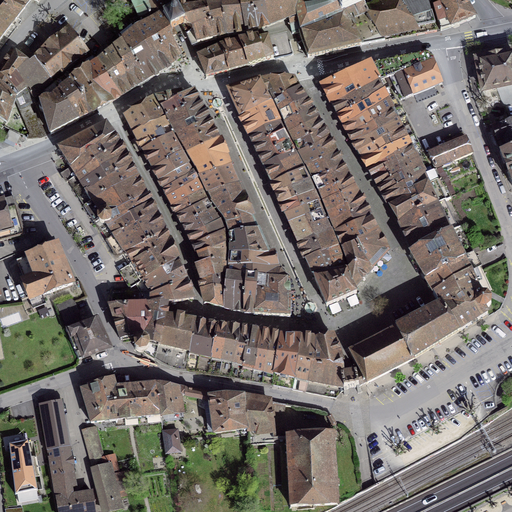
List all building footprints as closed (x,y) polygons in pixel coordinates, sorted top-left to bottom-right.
[(0,0),(0,39),(30,0),(0,0)] [(165,15),(159,0),(131,0),(134,6),(139,17),(139,19),(146,16),(151,13),(154,21),(162,16),(165,15)] [(295,34),(300,32),(295,0),(292,0),(266,2),(265,2),(269,26),(288,19),(292,34),(295,34)] [(295,0),(300,32),(341,17),(333,0),(295,0)] [(333,0),(341,17),(352,12),(365,6),(362,0),(333,0)] [(425,0),(379,0),(365,7),(383,35),(415,29),(417,36),(437,32),(428,2),(427,2),(425,0)] [(434,8),(441,31),(475,18),(465,0),(440,0),(442,5),(434,8)] [(253,3),(259,30),(269,26),(265,2),(253,3)] [(238,4),(220,4),(227,36),(247,32),(242,3),(238,4)] [(259,30),(253,3),(242,3),(247,32),(259,30)] [(204,5),(210,22),(217,39),(227,36),(220,4),(204,5)] [(194,35),(193,30),(210,22),(204,5),(177,8),(185,24),(183,24),(190,36),(194,35)] [(365,6),(352,12),(364,46),(385,42),(383,35),(365,7),(365,6)] [(185,24),(177,8),(169,13),(165,15),(162,16),(170,31),(173,29),(176,28),(181,26),(183,24),(185,24)] [(308,58),(364,46),(352,12),(341,17),(300,32),(295,34),(298,43),(303,41),(308,58)] [(175,35),(175,33),(173,29),(170,31),(162,16),(154,21),(151,13),(146,16),(139,19),(139,17),(130,21),(137,30),(162,73),(173,66),(180,57),(172,39),(175,35)] [(162,73),(137,30),(130,21),(128,19),(114,30),(123,41),(133,56),(148,81),(162,73)] [(208,41),(217,39),(210,22),(193,30),(194,35),(190,36),(188,37),(192,46),(208,41)] [(34,58),(50,80),(52,82),(53,81),(51,79),(60,71),(62,73),(88,51),(69,28),(34,58)] [(274,60),(268,36),(239,42),(249,67),(274,60)] [(114,48),(123,62),(133,56),(123,41),(114,48)] [(230,72),(249,67),(239,42),(221,47),(229,72),(229,74),(230,73),(230,72)] [(229,74),(229,72),(221,47),(198,57),(205,76),(205,79),(208,78),(208,77),(229,72),(229,74)] [(121,97),(139,86),(123,62),(114,48),(97,61),(121,97)] [(16,74),(27,64),(12,53),(0,71),(0,74),(11,86),(14,89),(13,92),(16,96),(27,88),(16,74)] [(430,54),(424,53),(381,61),(388,77),(389,77),(404,71),(404,72),(433,61),(430,54)] [(511,53),(503,56),(503,54),(488,57),(489,58),(477,61),(483,91),(511,84),(511,53)] [(148,81),(133,56),(123,62),(139,86),(148,81)] [(88,67),(111,103),(121,97),(97,61),(97,62),(93,57),(84,63),(88,68),(88,67)] [(33,98),(34,98),(52,82),(50,80),(34,58),(27,64),(16,74),(27,88),(33,98)] [(378,82),(388,77),(381,61),(370,63),(322,86),(333,106),(378,81),(378,82)] [(393,86),(400,101),(442,84),(433,61),(404,72),(404,71),(389,77),(393,86)] [(71,81),(92,113),(111,103),(88,67),(88,68),(84,63),(67,76),(71,81)] [(0,117),(6,122),(14,99),(14,98),(9,93),(12,90),(9,88),(11,86),(0,74),(0,117)] [(55,85),(79,120),(92,113),(71,81),(67,76),(55,85)] [(338,116),(390,88),(389,87),(393,86),(389,77),(388,77),(378,82),(378,81),(333,106),(338,116)] [(260,82),(267,95),(269,94),(275,104),(300,90),(293,81),(263,82),(260,82)] [(229,92),(241,118),(271,103),(267,95),(260,82),(229,92)] [(79,120),(55,85),(45,92),(48,98),(45,98),(42,99),(39,105),(40,109),(44,112),(51,135),(78,120),(79,120)] [(16,96),(14,98),(14,99),(30,134),(28,138),(32,138),(41,137),(44,136),(36,117),(35,117),(28,105),(35,102),(34,98),(33,98),(27,88),(16,96)] [(343,126),(394,98),(390,88),(338,116),(343,126)] [(280,114),(306,101),(300,90),(275,104),(280,114)] [(160,107),(166,117),(199,103),(193,92),(182,97),(181,94),(155,99),(160,107)] [(393,111),(399,108),(394,98),(343,126),(348,136),(393,111)] [(126,117),(134,134),(165,119),(153,100),(126,117)] [(284,124),(312,111),(306,101),(280,114),(284,124)] [(199,103),(166,117),(175,136),(209,120),(199,103)] [(271,103),(241,118),(250,137),(280,122),(275,112),(271,103)] [(407,116),(402,107),(399,108),(393,111),(348,136),(353,144),(397,121),(405,117),(407,116)] [(288,135),(317,121),(312,111),(284,124),(288,135)] [(402,129),(410,125),(405,117),(397,121),(353,144),(358,153),(402,129)] [(169,128),(165,119),(134,134),(139,143),(169,128)] [(219,140),(209,120),(175,136),(186,153),(219,140)] [(293,144),(323,130),(317,121),(288,135),(293,144)] [(255,147),(284,133),(280,122),(250,137),(255,147)] [(498,139),(496,143),(500,153),(511,148),(511,122),(494,129),(498,139)] [(69,181),(120,145),(106,125),(58,149),(71,168),(61,174),(67,183),(69,181)] [(144,152),(173,136),(169,128),(139,143),(144,152)] [(363,161),(407,139),(402,129),(358,153),(362,159),(363,161)] [(10,130),(6,139),(16,143),(20,135),(10,130)] [(328,140),(323,130),(293,144),(298,154),(328,140)] [(284,133),(255,147),(264,166),(294,153),(289,143),(284,133)] [(153,170),(182,153),(173,136),(144,152),(153,170)] [(407,139),(363,161),(368,170),(411,148),(407,140),(407,139)] [(428,154),(435,168),(443,165),(443,167),(472,154),(466,139),(455,143),(453,139),(448,141),(449,145),(428,154)] [(195,170),(199,177),(230,166),(219,140),(186,153),(195,170)] [(305,167),(335,152),(328,140),(298,154),(305,167)] [(74,189),(125,156),(120,147),(121,146),(120,145),(69,181),(74,189)] [(374,179),(416,157),(415,156),(411,148),(368,170),(374,179)] [(511,184),(511,148),(500,153),(511,184)] [(335,152),(305,167),(312,180),(342,166),(335,152)] [(374,179),(379,187),(427,163),(422,152),(417,155),(415,156),(416,157),(374,179)] [(159,182),(188,165),(182,153),(153,170),(159,182)] [(264,167),(272,184),(304,171),(294,153),(264,166),(264,167)] [(74,189),(79,197),(131,166),(125,156),(74,189)] [(384,196),(432,172),(427,163),(379,187),(384,196)] [(159,182),(164,190),(193,173),(188,165),(159,182)] [(136,177),(131,166),(79,197),(84,205),(92,201),(136,177)] [(230,166),(199,177),(207,194),(238,184),(231,167),(230,166)] [(342,166),(312,180),(318,193),(349,178),(342,166)] [(272,184),(277,195),(309,182),(304,171),(272,184)] [(384,196),(390,206),(438,181),(433,171),(432,172),(384,196)] [(196,178),(193,173),(164,190),(168,198),(197,180),(196,178)] [(111,214),(145,195),(136,177),(92,201),(101,213),(102,213),(103,212),(104,212),(105,212),(106,212),(107,212),(108,212),(109,213),(110,214),(111,214)] [(354,187),(349,178),(318,193),(323,203),(354,187)] [(441,179),(438,181),(390,206),(400,223),(437,204),(438,204),(450,198),(452,198),(443,179),(441,179)] [(202,190),(197,180),(168,198),(173,207),(202,190)] [(314,192),(309,182),(277,195),(281,205),(314,192)] [(259,231),(238,184),(207,194),(212,203),(223,221),(228,234),(228,236),(259,231)] [(359,196),(354,187),(323,203),(327,212),(359,196)] [(178,216),(207,200),(202,190),(173,207),(177,216),(178,216)] [(318,203),(314,192),(281,205),(285,214),(318,203)] [(150,204),(145,195),(111,214),(111,215),(112,216),(112,218),(112,219),(112,220),(112,221),(111,222),(111,223),(110,224),(109,225),(108,225),(109,227),(150,204)] [(330,223),(365,207),(359,196),(327,212),(327,213),(330,223)] [(452,233),(461,228),(460,227),(457,229),(444,202),(451,199),(450,198),(438,204),(437,204),(400,223),(407,238),(413,252),(410,254),(411,255),(413,254),(451,232),(452,233)] [(0,240),(23,234),(14,200),(3,203),(0,203),(0,240)] [(182,225),(213,211),(209,205),(207,200),(178,216),(182,225)] [(285,214),(289,224),(323,212),(322,210),(318,203),(285,214)] [(150,204),(109,227),(102,231),(102,232),(108,240),(155,213),(150,204)] [(335,233),(370,217),(365,207),(330,223),(331,225),(335,233)] [(218,217),(213,211),(182,225),(188,235),(220,221),(218,217)] [(111,215),(111,214),(110,214),(109,213),(108,212),(107,212),(106,212),(105,212),(104,212),(103,212),(102,213),(101,213),(99,216),(98,219),(99,222),(102,224),(104,226),(108,225),(109,225),(110,224),(111,223),(111,222),(112,221),(112,220),(112,219),(112,218),(112,216),(111,215)] [(331,231),(323,212),(289,224),(298,244),(331,231)] [(155,213),(108,240),(106,241),(117,259),(123,255),(165,231),(155,213)] [(356,243),(378,232),(370,217),(335,233),(341,247),(342,250),(356,243)] [(193,246),(224,233),(220,222),(220,221),(188,235),(193,246)] [(451,232),(413,254),(411,255),(426,280),(464,259),(473,254),(472,251),(471,251),(460,229),(461,229),(461,228),(452,233),(451,232)] [(165,232),(165,231),(123,255),(126,254),(128,257),(133,263),(170,242),(167,235),(165,232)] [(269,255),(268,255),(259,231),(228,236),(229,255),(269,255)] [(306,260),(338,247),(331,231),(298,244),(300,248),(306,260)] [(371,269),(388,252),(378,232),(356,243),(370,270),(373,272),(373,271),(371,269)] [(224,233),(193,246),(197,254),(225,244),(224,233)] [(130,289),(136,285),(177,259),(170,242),(133,263),(120,271),(130,289)] [(356,243),(342,250),(349,269),(348,272),(349,276),(351,287),(352,290),(355,289),(354,288),(362,279),(364,281),(366,279),(364,277),(370,271),(372,273),(373,272),(370,270),(356,243)] [(198,280),(199,282),(225,273),(226,254),(225,244),(197,254),(202,263),(193,265),(195,270),(196,269),(200,280),(198,280)] [(30,300),(73,284),(57,245),(17,260),(22,273),(19,274),(30,300)] [(338,247),(306,260),(314,278),(346,271),(346,270),(338,247)] [(276,267),(273,253),(268,255),(269,255),(229,255),(228,267),(276,267)] [(464,259),(426,280),(434,293),(471,272),(481,267),(474,253),(473,254),(464,259)] [(177,259),(136,285),(143,295),(152,295),(153,296),(186,281),(181,269),(177,259)] [(246,277),(257,277),(255,315),(290,317),(290,280),(282,279),(283,275),(282,273),(279,271),(276,272),(276,267),(228,267),(227,275),(237,276),(246,277)] [(326,306),(357,293),(355,289),(352,290),(351,287),(349,276),(347,277),(346,271),(314,278),(326,306)] [(471,272),(434,293),(440,304),(442,303),(460,331),(487,314),(485,309),(488,307),(491,303),(490,299),(488,295),(485,294),(481,293),(472,273),(471,272)] [(225,273),(199,282),(199,283),(200,283),(202,290),(210,289),(210,286),(224,288),(225,273)] [(234,311),(237,276),(227,275),(224,309),(234,311)] [(244,313),(246,277),(237,276),(234,311),(244,313)] [(244,313),(255,315),(257,277),(246,277),(244,313)] [(166,303),(193,299),(186,281),(153,296),(152,295),(143,295),(139,295),(139,304),(152,303),(152,305),(166,303)] [(210,286),(210,289),(202,290),(201,291),(201,293),(203,293),(204,300),(204,301),(204,303),(223,308),(224,288),(210,286)] [(78,359),(109,348),(96,319),(82,324),(74,302),(70,300),(57,305),(78,359)] [(152,303),(139,304),(109,305),(121,340),(142,336),(161,332),(165,316),(166,316),(166,306),(166,303),(152,305),(152,303)] [(442,303),(440,304),(395,327),(413,360),(414,359),(460,331),(442,303)] [(166,316),(165,316),(161,332),(159,346),(190,353),(196,321),(166,316)] [(197,321),(196,321),(190,353),(199,355),(200,356),(206,326),(197,324),(197,321)] [(200,356),(199,355),(196,373),(208,375),(212,358),(211,358),(217,328),(206,326),(200,356)] [(366,384),(413,360),(395,327),(349,351),(359,370),(355,372),(356,373),(360,386),(365,383),(366,384)] [(211,358),(212,358),(208,375),(219,377),(222,360),(227,329),(221,328),(217,328),(211,358)] [(239,330),(227,328),(227,329),(222,360),(219,377),(229,378),(239,330)] [(243,366),(249,331),(239,330),(229,378),(239,380),(240,380),(243,366)] [(260,333),(249,331),(243,366),(240,380),(262,384),(270,335),(260,333)] [(159,346),(161,332),(142,336),(142,337),(143,337),(144,337),(145,337),(146,338),(147,339),(148,340),(149,342),(149,343),(150,344),(150,345),(149,346),(149,348),(148,349),(148,350),(147,350),(146,351),(145,352),(144,352),(144,353),(155,359),(159,346)] [(329,366),(342,359),(333,337),(334,337),(333,334),(330,335),(330,336),(316,339),(311,364),(324,367),(324,365),(329,366)] [(272,386),(280,337),(270,335),(262,384),(272,386)] [(139,352),(144,352),(145,352),(146,351),(147,350),(148,350),(148,349),(149,348),(149,346),(150,345),(150,344),(149,343),(149,342),(148,340),(147,339),(146,338),(145,337),(144,337),(143,337),(142,337),(138,338),(135,341),(134,345),(136,350),(139,352)] [(272,386),(293,390),(295,378),(300,338),(280,337),(272,386)] [(300,338),(295,378),(293,390),(306,393),(311,364),(316,339),(300,338)] [(170,368),(178,370),(196,373),(199,355),(190,353),(159,346),(155,359),(170,368)] [(341,392),(343,392),(342,375),(341,366),(343,364),(342,359),(329,366),(324,365),(324,367),(311,364),(306,393),(336,399),(341,392)] [(356,373),(350,374),(342,375),(343,392),(344,396),(348,395),(347,389),(352,388),(356,387),(358,393),(362,392),(360,386),(356,373)] [(160,416),(159,416),(155,383),(115,387),(113,380),(81,389),(91,423),(146,417),(147,424),(161,423),(160,416)] [(172,392),(166,385),(157,383),(155,383),(159,416),(160,416),(175,413),(172,392)] [(210,397),(209,392),(166,385),(172,392),(175,413),(187,411),(186,403),(182,402),(180,394),(184,394),(184,397),(187,396),(187,398),(188,398),(188,397),(198,399),(198,400),(199,400),(199,399),(210,403),(209,397),(210,397)] [(209,397),(210,403),(214,434),(241,430),(242,436),(249,436),(244,395),(226,394),(210,397),(209,397)] [(270,403),(270,401),(256,400),(244,395),(249,436),(250,446),(265,444),(265,441),(275,440),(276,437),(275,437),(274,420),(271,418),(271,409),(273,408),(273,410),(283,412),(284,406),(270,403)] [(94,511),(91,492),(72,495),(71,488),(75,487),(69,447),(60,448),(52,403),(40,405),(58,511),(94,511)] [(105,461),(96,428),(87,429),(106,500),(118,497),(118,498),(125,496),(124,491),(132,489),(128,472),(119,474),(118,468),(116,469),(115,464),(108,465),(107,461),(105,461)] [(166,454),(181,452),(177,430),(163,432),(166,454)] [(332,433),(286,435),(289,472),(290,507),(337,504),(336,486),(339,485),(339,482),(336,482),(333,440),(336,439),(336,435),(332,435),(332,433)] [(12,471),(33,467),(28,442),(9,445),(12,471)] [(37,491),(33,467),(12,471),(15,495),(37,491)] [(106,511),(108,511),(121,509),(118,498),(118,497),(106,500),(103,501),(106,511)]
